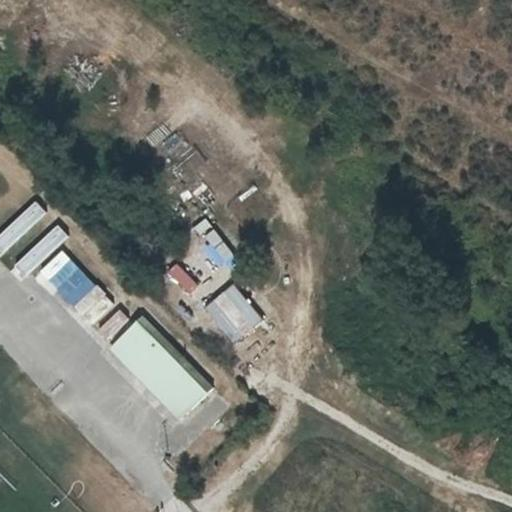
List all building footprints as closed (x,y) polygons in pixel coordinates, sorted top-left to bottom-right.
[(37,202),(0,237),(0,249),(4,254),(47,212),(37,202)] [(207,219),(195,227),(222,265),(234,256),(207,219)] [(59,226),(16,267),(26,278),(69,236),(59,226)] [(64,251),(42,271),(94,324),(115,304),(64,251)] [(177,264),(165,274),(185,296),(197,286),(177,264)] [(233,289),(208,309),(235,342),(260,321),(233,289)] [(121,310),(99,331),(108,340),(130,319),(121,310)] [(145,315),(111,348),(182,420),(216,387),(145,315)]
